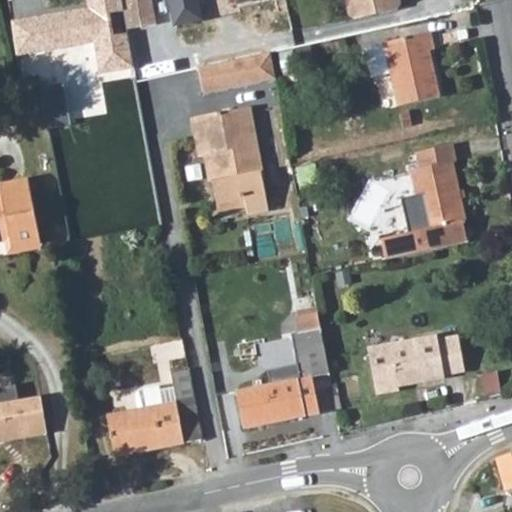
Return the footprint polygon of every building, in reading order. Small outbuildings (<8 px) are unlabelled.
[(83,0),(87,16),(13,30),(20,64),(93,51),(99,83),(134,76),(128,42),(118,44),(114,20),(123,18),(119,0),(83,0)] [(124,0),(130,30),(158,25),(153,0),(124,0)] [(173,0),(178,23),(236,10),(234,5),(254,0),(173,0)] [(346,0),(351,18),(355,20),(397,11),(401,6),(400,0),(346,0)] [(434,50),(430,33),(383,44),(398,106),(440,97),(429,51),(434,50)] [(197,69),(203,97),(276,82),(271,54),(197,69)] [(210,182),(215,204),(242,199),(244,208),(246,214),(267,210),(246,110),(191,121),(199,159),(210,157),(215,182),(210,182)] [(431,250),(467,242),(464,223),(466,221),(454,162),(456,162),(452,144),(414,153),(418,169),(409,171),(418,212),(422,212),(431,250)] [(41,248),(26,180),(0,185),(0,191),(1,198),(0,198),(0,241),(5,241),(8,254),(41,248)] [(142,199),(144,222),(158,220),(156,198),(142,199)] [(242,199),(215,204),(217,213),(244,208),(242,199)] [(310,377),(328,373),(316,307),(298,310),(299,315),(296,316),(299,333),(290,335),(296,365),(266,371),(269,385),(237,391),(244,427),(317,413),(310,377)] [(437,339),(436,336),(368,348),(376,393),(397,389),(396,385),(444,377),(444,374),(465,371),(459,335),(437,339)] [(114,457),(203,439),(202,437),(188,370),(170,373),(173,390),(176,404),(163,406),(160,392),(160,390),(140,393),(136,399),(138,411),(106,417),(114,457)] [(484,394),(490,393),(499,390),(495,374),(480,377),(484,394)] [(0,385),(0,398),(21,397),(20,384),(0,385)] [(173,390),(160,392),(163,406),(176,404),(173,390)] [(490,393),(492,400),(505,397),(503,390),(499,390),(490,393)] [(0,442),(49,433),(42,396),(0,402),(0,442)] [(511,454),(496,459),(505,491),(511,489),(511,454)]
